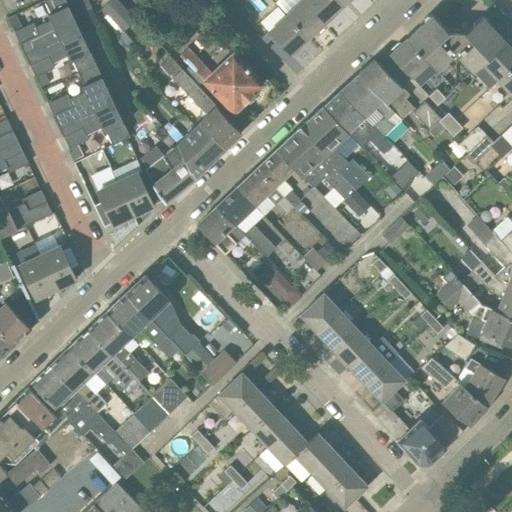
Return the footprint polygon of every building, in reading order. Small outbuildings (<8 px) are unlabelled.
[(20,44),(25,55),(79,29),(65,0),(46,0),(44,1),(50,14),(48,15),(51,21),(35,28),(38,35),(20,44)] [(124,31),(125,29),(135,20),(137,18),(119,0),(110,0),(102,8),(124,31)] [(300,0),(285,15),(307,39),(325,23),(303,0),(300,0)] [(303,0),(325,23),(342,7),(335,0),(303,0)] [(99,24),(92,9),(77,16),(84,30),(99,24)] [(8,18),(14,31),(22,28),(16,14),(8,18)] [(458,55),(474,72),(482,65),(480,63),(504,40),(481,16),(464,32),(461,29),(452,29),(449,32),(432,14),(407,38),(430,63),(437,71),(454,55),(458,55)] [(285,15),(268,31),(292,57),(302,47),(302,44),(307,39),(285,15)] [(78,73),(96,65),(79,29),(25,55),(30,66),(48,57),(52,64),(67,56),(70,62),(73,61),(78,73)] [(412,79),(430,63),(407,38),(402,43),(399,43),(388,53),(412,79)] [(482,65),(497,81),(511,67),(511,48),(504,40),(480,63),(482,65)] [(202,80),(203,79),(234,112),(264,83),(233,50),(211,72),(188,46),(179,54),(202,80)] [(159,65),(169,75),(178,67),(168,57),(159,65)] [(406,99),(409,96),(378,62),(374,59),(358,74),(394,113),(401,120),(414,107),(406,99)] [(53,115),(59,126),(113,101),(96,65),(78,73),(84,85),(82,86),(84,92),(69,100),(72,107),(53,115)] [(511,67),(497,81),(511,96),(511,67)] [(194,126),(220,154),(241,133),(227,118),(215,105),(181,68),(172,78),(205,115),(194,126)] [(45,73),(38,77),(42,87),(50,83),(45,73)] [(384,136),(385,136),(401,120),(394,113),(358,74),(340,90),(365,116),(365,117),(384,136)] [(429,96),(438,106),(446,98),(437,88),(429,96)] [(393,144),(385,136),(384,136),(365,117),(365,116),(340,90),(323,106),(349,134),(361,147),(369,139),(384,153),(393,144)] [(113,101),(59,126),(64,137),(82,128),(85,135),(101,128),(104,134),(107,133),(112,145),(130,137),(113,101)] [(431,128),(439,121),(442,118),(426,101),(414,112),(430,130),(431,128)] [(334,147),(349,134),(323,106),(298,129),(356,190),(371,176),(353,158),(349,163),(334,147)] [(439,121),(446,128),(447,129),(456,120),(449,112),(442,118),(439,121)] [(456,120),(447,129),(454,137),(463,128),(456,120)] [(438,135),(446,128),(439,121),(431,128),(438,135)] [(164,127),(167,131),(172,125),(169,122),(164,127)] [(511,124),(501,135),(511,147),(511,124)] [(178,142),(195,177),(220,154),(194,126),(178,142)] [(460,143),(468,152),(486,135),(478,126),(460,143)] [(358,214),(369,204),(356,190),(298,129),(276,150),(295,169),(296,168),(302,175),(314,187),(324,178),(358,214)] [(0,149),(18,141),(12,130),(0,136),(0,149)] [(487,134),(486,135),(468,152),(465,156),(473,165),(492,147),(495,144),(494,142),(487,134)] [(0,171),(8,168),(4,160),(23,152),(18,141),(0,149),(0,171)] [(145,170),(153,185),(165,202),(195,177),(178,142),(163,155),(163,156),(145,170)] [(83,156),(78,144),(69,148),(74,160),(83,156)] [(256,168),(294,207),(300,200),(291,190),(292,189),(284,180),(295,169),(276,150),(256,168)] [(442,160),(425,176),(433,185),(445,175),(450,170),(442,160)] [(454,166),(450,170),(445,175),(453,184),(463,177),(454,166)] [(287,214),(294,207),(256,168),(237,187),(256,206),(267,196),(276,205),(278,203),(287,214)] [(138,173),(118,182),(133,215),(154,205),(154,204),(153,204),(138,173)] [(511,185),(504,177),(498,182),(505,191),(508,188),(511,185)] [(112,225),(133,215),(118,182),(97,192),(112,224),(111,224),(112,225)] [(402,191),(393,182),(383,190),(392,200),(402,191)] [(236,225),(256,206),(237,187),(217,205),(236,225)] [(0,198),(0,238),(52,213),(46,202),(28,210),(25,203),(9,211),(6,205),(4,206),(0,198)] [(307,209),(301,201),(295,207),(302,214),(307,209)] [(414,211),(424,224),(434,214),(424,202),(414,211)] [(245,235),(236,225),(217,205),(197,225),(225,254),(245,235)] [(402,216),(382,235),(392,245),(411,225),(402,216)] [(499,280),(511,286),(511,254),(500,241),(477,216),(467,225),(505,266),(495,276),(499,280)] [(511,228),(500,241),(511,254),(511,216),(510,219),(511,221),(511,228)] [(246,234),(263,255),(270,248),(252,228),(246,234)] [(34,243),(40,256),(56,289),(77,279),(76,277),(76,278),(75,276),(54,233),(34,243)] [(318,251),(327,262),(338,252),(329,241),(318,251)] [(35,299),(56,289),(40,256),(20,265),(35,297),(34,297),(35,299)] [(387,267),(379,257),(372,264),(381,273),(387,267)] [(14,277),(10,269),(7,260),(0,262),(0,282),(11,278),(14,277)] [(496,309),(511,316),(511,286),(499,280),(495,276),(481,261),(471,270),(471,271),(481,282),(492,294),(494,291),(502,295),(496,309)] [(468,312),(473,317),(466,333),(494,345),(497,338),(511,344),(511,316),(496,309),(482,303),(461,280),(450,270),(443,277),(447,283),(441,289),(436,294),(450,310),(458,302),(467,312),(468,312)] [(447,283),(443,277),(439,274),(433,281),(441,289),(447,283)] [(126,293),(169,342),(179,333),(159,311),(170,301),(145,275),(126,293)] [(397,290),(403,284),(395,275),(388,281),(397,290)] [(403,284),(397,290),(406,299),(412,293),(403,284)] [(298,295),(290,287),(285,291),(285,298),(289,302),(298,295)] [(40,320),(25,288),(17,293),(5,301),(0,305),(0,329),(14,345),(40,320)] [(300,315),(316,332),(341,309),(325,292),(300,315)] [(161,350),(169,342),(126,293),(106,312),(130,338),(140,328),(161,350)] [(316,332),(333,350),(357,327),(341,309),(316,332)] [(429,325),(435,319),(427,309),(421,315),(429,325)] [(123,346),(130,338),(106,312),(87,330),(132,378),(134,376),(139,382),(149,373),(123,346)] [(427,325),(419,316),(411,323),(420,332),(427,325)] [(435,319),(429,325),(438,334),(444,328),(435,319)] [(333,350),(349,367),(374,344),(357,327),(333,350)] [(0,358),(14,345),(0,329),(0,358)] [(121,389),(132,378),(87,330),(68,348),(93,374),(103,364),(105,367),(103,370),(121,389)] [(457,334),(444,346),(466,360),(475,345),(457,334)] [(213,358),(199,343),(185,355),(200,371),(213,358)] [(349,367),(365,385),(390,362),(374,344),(349,367)] [(85,381),(93,374),(68,348),(50,365),(95,413),(106,403),(85,381)] [(212,387),(222,377),(236,362),(225,351),(201,374),(212,387)] [(464,386),(457,380),(430,358),(420,367),(449,392),(443,400),(470,425),(487,406),(464,386)] [(365,385),(382,402),(396,390),(407,380),(390,362),(365,385)] [(480,362),(464,386),(487,406),(504,378),(487,367),(480,362)] [(116,436),(113,433),(95,413),(50,365),(32,382),(57,408),(73,424),(72,426),(82,436),(90,428),(96,435),(97,433),(107,444),(116,436)] [(218,395),(234,412),(258,390),(242,372),(218,395)] [(151,396),(168,414),(187,397),(169,378),(151,395),(152,396),(151,396)] [(0,478),(9,472),(8,471),(0,460),(0,458),(15,460),(33,443),(36,446),(50,433),(44,427),(57,414),(54,411),(57,408),(32,382),(0,412),(0,478)] [(234,412),(250,430),(275,407),(258,390),(234,412)] [(393,410),(404,400),(396,390),(382,402),(371,412),(419,463),(429,463),(464,431),(444,414),(429,428),(420,417),(409,427),(393,410)] [(149,432),(168,414),(151,396),(132,414),(149,432)] [(250,430),(267,447),(291,425),(275,407),(250,430)] [(117,435),(131,449),(149,432),(132,414),(113,433),(116,436),(117,435)] [(307,442),(291,425),(267,447),(284,465),(295,456),(294,455),(307,442)] [(191,436),(199,445),(206,439),(197,429),(191,436)] [(294,455),(295,456),(311,473),(334,451),(318,433),(307,442),(294,455)] [(206,439),(199,445),(208,454),(215,448),(206,439)] [(0,511),(20,511),(28,506),(57,482),(61,479),(53,470),(33,487),(30,484),(15,496),(16,497),(9,501),(5,494),(36,469),(40,473),(50,465),(37,448),(8,471),(9,472),(0,478),(0,511)] [(143,463),(131,449),(112,466),(124,480),(143,463)] [(311,473),(328,490),(351,468),(334,451),(311,473)] [(224,471),(233,480),(239,474),(231,465),(224,471)] [(351,468),(328,490),(344,508),(368,486),(351,468)] [(226,486),(233,480),(224,471),(217,477),(226,486)] [(239,474),(233,480),(241,490),(248,484),(239,474)] [(282,484),(288,491),(297,482),(291,475),(282,484)] [(139,511),(143,509),(116,481),(83,511),(139,511)] [(282,484),(272,493),(279,500),(288,491),(282,484)] [(261,511),(266,507),(257,498),(241,511),(261,511)]
